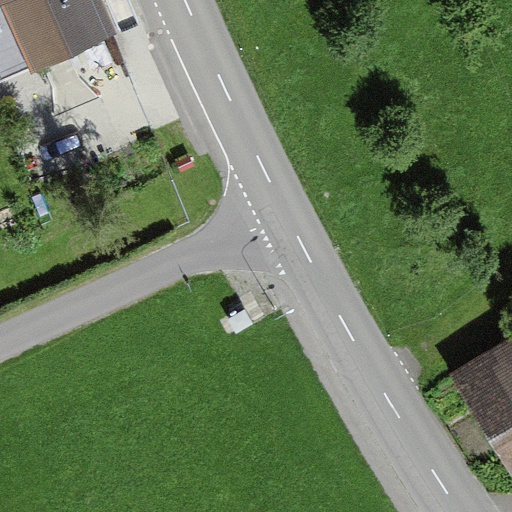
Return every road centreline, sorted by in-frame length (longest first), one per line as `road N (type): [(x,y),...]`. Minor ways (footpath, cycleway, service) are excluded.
road 1 (tertiary): [(461,511),(287,218),(186,0)]
road 2 (track): [(0,342),(287,218)]
